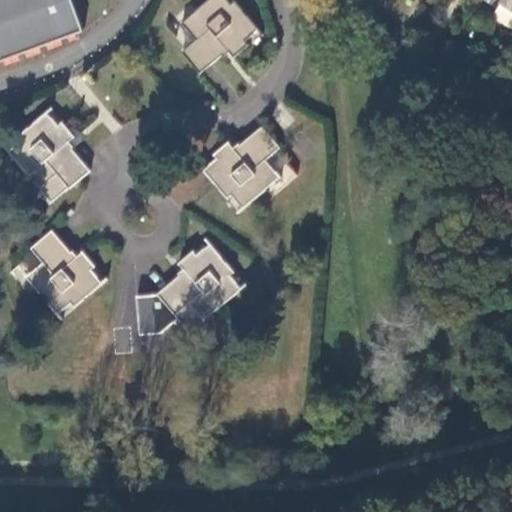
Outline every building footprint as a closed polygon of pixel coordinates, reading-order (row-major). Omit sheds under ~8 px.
[(0,0),(0,60),(86,27),(75,0),(0,0)] [(225,0),(213,0),(183,27),(185,29),(199,45),(184,58),(202,79),(225,58),(217,49),(223,43),(237,59),(252,46),(248,43),(262,31),(237,3),(232,7),(225,0)] [(9,154),(52,207),(93,173),(73,150),(63,159),(58,153),(75,139),(63,124),(58,128),(47,114),(19,137),(24,143),(9,154)] [(245,210),(283,178),(268,161),(281,150),(264,129),(242,149),(248,157),(243,162),(229,146),(216,157),(219,161),(205,172),(229,201),(234,197),(245,210)] [(26,279),(58,319),(71,308),(74,313),(104,289),(92,274),(96,271),(84,256),(67,270),(63,265),(72,257),(54,234),(32,251),(43,266),(26,279)] [(136,298),(139,337),(160,335),(177,321),(189,335),(241,291),(229,277),(234,274),(209,244),(196,255),(194,252),(179,264),(194,282),(188,287),(179,277),(156,296),(136,298)]
